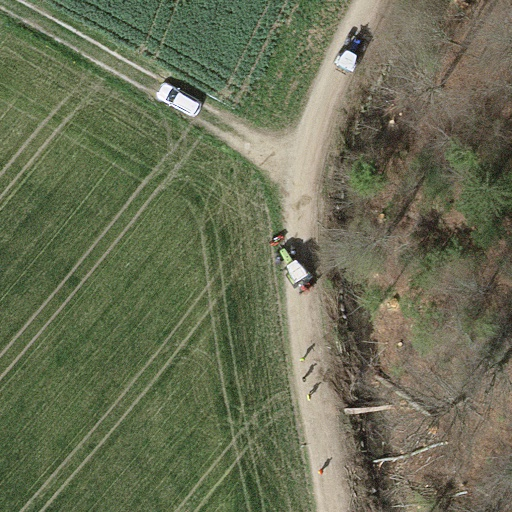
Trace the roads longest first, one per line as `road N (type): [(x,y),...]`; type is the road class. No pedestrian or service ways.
road 1 (unclassified): [(387,0),(323,117),(306,173),(333,511)]
road 2 (track): [(0,3),(306,173)]
